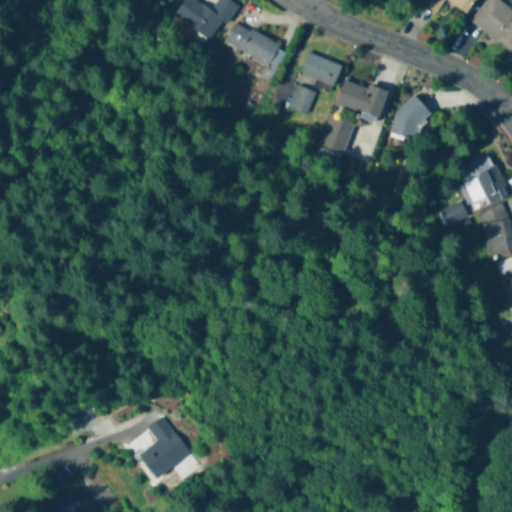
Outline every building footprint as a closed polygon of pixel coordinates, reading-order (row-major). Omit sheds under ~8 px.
[(183,0),(174,14),(210,40),(236,5),(229,0),(216,0),(210,9),(196,0),(183,0)] [(473,0),(446,0),(465,12),(473,0)] [(511,54),(511,11),(497,0),(485,0),(469,20),(511,54)] [(267,64),(261,77),(270,81),(286,47),(233,23),(223,44),(267,64)] [(341,65),(306,51),(298,72),(333,86),(341,65)] [(380,118),(387,91),(342,80),(335,107),(380,118)] [(305,113),(312,95),(297,89),(292,101),(295,102),(293,108),(305,113)] [(432,115),(416,97),(389,122),(405,140),(432,115)] [(343,154),(353,124),(328,116),(319,146),(343,154)] [(490,156),(457,170),(474,209),(507,195),(490,156)] [(447,227),(467,219),(460,202),(440,210),(447,227)] [(511,252),(511,238),(505,206),(479,211),(489,257),(511,252)] [(511,284),(511,260),(503,264),(505,272),(508,271),(511,284)] [(188,454),(160,418),(132,440),(142,452),(137,456),(155,479),(188,454)]
